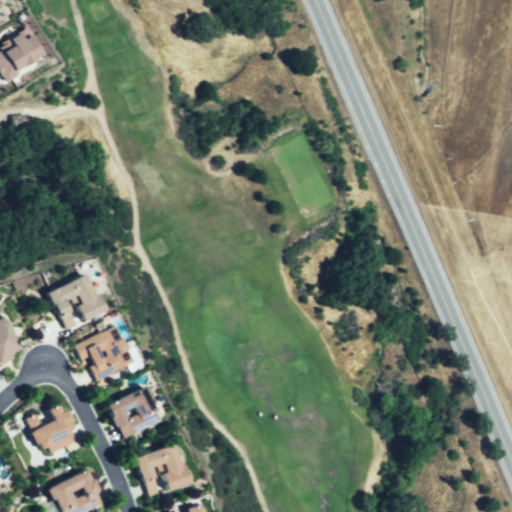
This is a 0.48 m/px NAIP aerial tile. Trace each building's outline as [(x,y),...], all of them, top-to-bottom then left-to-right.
[(0,34),(13,26),(0,4),(0,34)] [(22,37),(29,49),(36,45),(46,61),(7,86),(0,74),(0,61),(6,58),(1,51),(22,37)] [(40,294),(75,274),(97,312),(61,333),(40,294)] [(0,357),(22,348),(6,310),(0,312),(0,357)] [(67,348),(107,328),(125,363),(90,380),(80,361),(75,364),(67,348)] [(109,427),(98,406),(137,386),(156,425),(121,443),(115,429),(134,420),(128,408),(117,413),(121,421),(109,427)] [(18,418),(26,433),(22,435),(27,446),(31,444),(33,448),(38,446),(42,454),(67,441),(63,434),(66,433),(62,425),(67,422),(60,410),(54,413),(50,405),(39,411),(44,420),(36,424),(29,412),(18,418)] [(155,494),(145,468),(153,465),(162,490),(180,483),(166,446),(127,461),(142,499),(155,494)] [(67,502),(72,511),(86,511),(98,506),(79,470),(41,491),(52,511),(72,511),(63,494),(74,488),(78,496),(67,502)]
